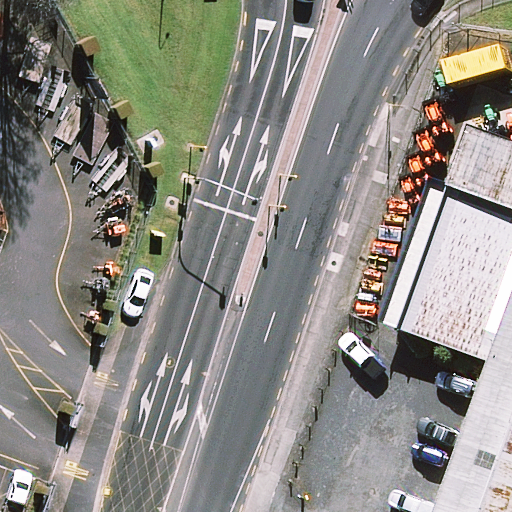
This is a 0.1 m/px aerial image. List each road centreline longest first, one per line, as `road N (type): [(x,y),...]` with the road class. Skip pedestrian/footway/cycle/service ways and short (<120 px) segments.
road 1 (secondary): [(386,0),(208,367)]
road 2 (secondary): [(208,367),(285,0)]
road 3 (secondary): [(208,367),(163,511)]
